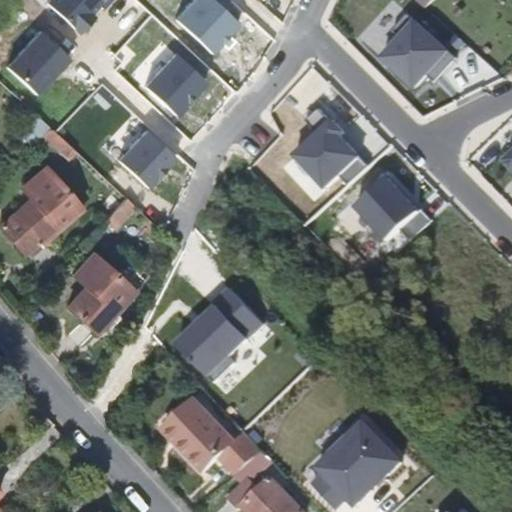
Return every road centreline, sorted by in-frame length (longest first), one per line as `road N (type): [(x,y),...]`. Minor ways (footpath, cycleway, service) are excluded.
road 1 (residential): [(0,326),(165,511)]
road 2 (residential): [(308,31),(184,227)]
road 3 (residential): [(440,145),(402,124),(308,31)]
road 4 (unknown): [(219,170),(88,69)]
road 5 (residential): [(440,145),(440,169),(511,239)]
